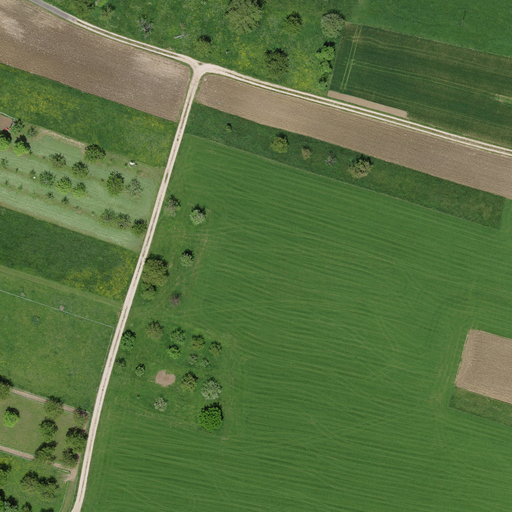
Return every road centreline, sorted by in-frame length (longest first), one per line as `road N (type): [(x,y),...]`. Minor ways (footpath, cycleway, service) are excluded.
road 1 (track): [(37,0),(103,33),(197,64),(72,511)]
road 2 (track): [(197,64),(511,152)]
